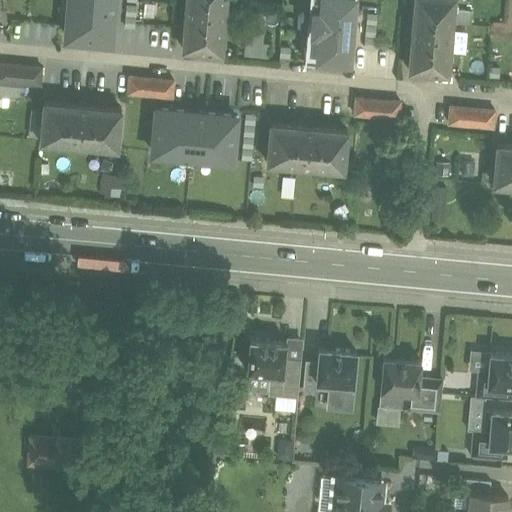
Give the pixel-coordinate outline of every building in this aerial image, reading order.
[(112,0),(68,0),(66,30),(110,33),(112,0)] [(225,0),(185,0),(182,40),(221,43),(225,0)] [(352,0),(307,0),(303,51),(348,54),(352,0)] [(453,0),(413,0),(408,60),(448,64),(453,0)] [(243,28),(242,46),(263,48),(264,29),(243,28)] [(42,59),(0,55),(0,72),(25,74),(40,76),(42,59)] [(174,71),(127,66),(125,85),(172,90),(174,71)] [(0,89),(23,91),(25,74),(0,72),(0,89)] [(400,92),(356,87),(354,105),(399,109),(400,92)] [(121,99),(44,92),(41,132),(118,139),(121,99)] [(239,104),(152,96),(148,147),(234,155),(239,104)] [(495,100),(450,96),(448,114),(493,118),(495,100)] [(348,121),(270,113),(267,153),(344,160),(348,121)] [(511,135),(496,134),(493,174),(511,175),(511,135)] [(99,184),(116,185),(116,166),(100,166),(99,184)] [(437,209),(445,179),(434,176),(426,206),(437,209)] [(287,331),(250,328),(249,330),(250,330),(247,360),(270,363),(284,364),(285,347),(287,333),(287,331)] [(356,341),(319,337),(319,339),(319,340),(318,350),(315,378),(352,382),(356,343),(356,341)] [(511,344),(491,342),(489,342),(489,344),(488,361),(486,375),(511,377),(511,344)] [(421,350),(383,346),(383,348),(383,349),(379,396),(416,399),(419,365),(420,352),(421,352),(421,350)] [(301,348),(285,347),(284,364),(270,363),(268,384),(297,387),(301,348)] [(318,350),(305,349),(303,377),(315,378),(318,350)] [(511,381),(511,377),(486,375),(488,361),(478,360),(475,386),(511,389),(511,381)] [(443,368),(419,365),(416,399),(439,401),(443,368)] [(511,401),(484,399),(482,421),(481,434),(507,436),(511,436),(511,401)] [(507,436),(481,434),(482,421),(473,420),(470,445),(506,448),(507,436)] [(80,430),(30,426),(28,454),(79,458),(80,430)] [(378,472),(341,468),(337,511),(374,511),(375,506),(377,506),(378,492),(376,492),(378,472)] [(491,470),(465,468),(464,483),(470,483),(470,482),(489,484),(491,470)] [(159,479),(147,477),(143,500),(155,502),(159,479)] [(489,484),(470,482),(470,483),(470,484),(473,484),(472,498),(470,498),(468,511),(504,511),(505,505),(506,505),(506,504),(505,504),(507,487),(508,488),(508,486),(489,484)]
